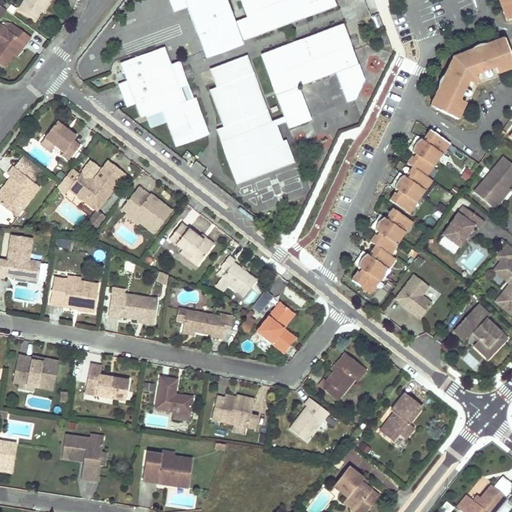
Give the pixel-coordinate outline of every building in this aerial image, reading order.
[(19,0),(15,8),(32,19),(37,11),(40,12),(46,0),(19,0)] [(186,8),(203,2),(201,0),(168,0),(173,13),(186,8)] [(239,0),(240,0),(243,8),(246,18),(233,22),(230,13),(224,0),(201,0),(203,2),(186,8),(202,52),(203,55),(240,42),(258,35),(292,23),(304,19),(336,7),(333,0),(239,0)] [(511,0),(495,0),(504,22),(511,19),(511,0)] [(265,174),(256,149),(283,139),(277,124),(286,120),(289,127),(311,118),(298,84),(335,69),(358,60),(354,53),(352,47),(350,42),(349,38),(343,23),(312,34),(294,40),(261,53),(262,55),(275,90),(277,94),(285,115),(272,120),(264,99),(263,95),(253,69),(249,70),(245,61),(219,71),(223,80),(216,83),(216,85),(209,88),(223,125),(215,130),(236,184),(265,174)] [(14,55),(24,42),(28,45),(33,38),(15,25),(10,32),(0,24),(0,64),(5,68),(14,55)] [(355,36),(349,38),(350,42),(352,47),(360,44),(357,35),(355,36)] [(431,107),(459,119),(466,104),(461,102),(463,97),(468,99),(472,96),(472,91),(467,89),(470,83),(475,85),(476,81),(479,80),(477,76),(482,73),(484,79),(490,81),(493,76),(491,70),(497,68),(499,74),(511,69),(511,53),(506,39),(483,47),(483,51),(480,53),(475,50),(453,58),(444,77),(447,81),(445,85),(440,86),(431,107)] [(18,58),(28,45),(24,42),(14,55),(18,58)] [(156,50),(119,63),(126,81),(117,85),(125,107),(126,108),(134,104),(139,118),(145,116),(146,121),(149,129),(165,123),(175,148),(208,135),(195,98),(192,99),(192,98),(189,90),(185,79),(184,77),(183,74),(181,69),(179,62),(170,65),(164,47),(156,50)] [(249,70),(253,69),(249,60),(247,54),(210,68),(216,83),(223,80),(219,71),(245,61),(249,70)] [(358,60),(335,69),(347,102),(356,99),(365,78),(358,60)] [(183,74),(184,77),(191,74),(190,70),(189,67),(181,69),(183,74)] [(196,87),(189,90),(192,98),(195,97),(199,95),(196,87)] [(76,137),(57,122),(45,138),(57,147),(63,152),(62,155),(68,160),(79,145),(73,140),(76,137)] [(446,142),(430,130),(427,135),(429,137),(426,141),(422,139),(419,140),(416,142),(414,144),(437,161),(443,153),(440,151),(446,142)] [(57,147),(45,138),(40,144),(52,153),(57,147)] [(283,139),(256,149),(265,174),(296,162),(287,138),(283,139)] [(437,161),(414,144),(413,147),(412,150),(413,154),(416,156),(413,160),(410,158),(406,163),(412,167),(423,175),(429,166),(433,167),(437,161)] [(511,165),(504,159),(475,195),(495,211),(501,203),(499,201),(509,189),(511,184),(511,165)] [(108,160),(101,168),(93,178),(97,181),(105,171),(120,182),(127,174),(108,160)] [(41,186),(14,165),(8,174),(10,176),(15,180),(9,187),(0,198),(0,203),(12,213),(20,203),(24,207),(41,186)] [(80,173),(72,167),(60,183),(96,210),(97,212),(120,182),(105,171),(97,181),(93,178),(83,171),(80,173)] [(423,175),(412,167),(408,172),(412,175),(408,180),(405,177),(403,178),(400,179),(398,182),(423,198),(427,192),(423,189),(430,179),(423,175)] [(274,173),(279,194),(302,189),(298,168),(274,173)] [(10,176),(0,189),(0,198),(9,187),(15,180),(10,176)] [(423,198),(398,182),(397,184),(396,187),(396,190),(399,192),(397,196),(394,193),(391,198),(409,211),(415,203),(418,205),(423,198)] [(173,210),(160,200),(158,203),(148,196),(149,194),(138,186),(121,208),(128,213),(139,221),(155,234),(173,210)] [(499,201),(501,203),(511,190),(509,189),(499,201)] [(158,203),(160,200),(153,198),(149,194),(148,196),(158,203)] [(24,207),(20,203),(12,213),(17,216),(24,207)] [(464,222),(470,213),(466,209),(459,218),(464,222)] [(97,212),(96,210),(84,224),(92,231),(104,217),(97,212)] [(380,221),(377,224),(401,241),(406,234),(401,231),(407,222),(391,211),(389,215),(393,219),(390,224),(383,219),(382,220),(380,221)] [(139,221),(128,213),(125,217),(135,225),(139,221)] [(459,218),(446,238),(462,250),(476,231),(482,234),(488,226),(470,213),(464,222),(459,218)] [(199,237),(183,224),(172,238),(186,250),(200,261),(211,247),(199,237)] [(401,241),(377,224),(376,226),(376,229),(375,230),(377,232),(380,235),(377,239),(374,236),(370,243),(375,247),(383,253),(386,254),(392,244),(397,247),(401,241)] [(199,237),(211,247),(215,243),(203,233),(199,237)] [(0,260),(0,278),(4,279),(5,276),(13,277),(14,272),(37,275),(39,263),(28,261),(32,238),(11,235),(6,262),(0,260)] [(55,247),(67,251),(70,241),(57,238),(55,247)] [(511,250),(505,245),(494,258),(502,264),(494,273),(511,288),(496,305),(511,318),(511,268),(511,266),(511,250)] [(383,253),(375,247),(371,251),(375,254),(372,259),(368,256),(366,257),(365,258),(363,260),(362,262),(385,278),(389,271),(386,269),(393,259),(386,254),(383,253)] [(200,261),(186,250),(183,254),(196,266),(200,261)] [(236,262),(229,256),(220,267),(222,269),(217,275),(222,279),(221,281),(228,287),(243,299),(256,282),(235,264),(236,262)] [(385,278),(362,262),(360,265),(359,267),(363,270),(359,276),(355,274),(351,280),(373,295),(385,278)] [(37,275),(14,272),(13,277),(37,281),(37,275)] [(52,288),(49,303),(63,306),(64,301),(78,303),(77,309),(95,312),(99,284),(80,281),(68,279),(60,278),(58,289),(52,288)] [(428,289),(413,278),(395,302),(420,320),(430,305),(421,298),(428,289)] [(228,287),(221,281),(218,286),(225,292),(228,287)] [(380,304),(385,294),(379,290),(373,300),(380,304)] [(112,298),(124,300),(125,293),(113,291),(112,298)] [(260,312),(273,297),(268,292),(254,307),(260,312)] [(112,298),(109,315),(122,317),(122,313),(141,316),(154,318),(157,297),(125,293),(124,300),(112,298)] [(77,309),(78,303),(64,301),(63,306),(63,307),(77,309)] [(293,311),(280,301),(256,331),(285,353),(294,341),(278,329),(282,324),(293,311)] [(175,319),(184,321),(186,311),(177,309),(175,319)] [(480,309),(456,334),(455,334),(467,345),(475,337),(481,343),(475,349),(486,360),(492,354),(496,357),(504,349),(498,343),(503,338),(487,323),(491,320),(480,309)] [(221,318),(186,311),(184,321),(183,328),(196,331),(212,334),(211,338),(224,340),(226,328),(232,329),(234,315),(222,313),(221,318)] [(286,327),(296,313),(293,311),(282,324),(278,329),(294,341),(298,337),(286,327)] [(248,333),(257,320),(251,316),(242,330),(248,333)] [(196,331),(183,328),(181,334),(195,337),(196,331)] [(498,343),(504,349),(509,344),(503,338),(498,343)] [(59,361),(18,353),(13,382),(54,390),(59,361)] [(324,379),(319,385),(332,395),(337,389),(342,394),(355,379),(352,376),(360,365),(345,353),(336,364),(341,367),(336,373),(328,382),(324,379)] [(492,354),(486,360),(490,363),(496,357),(492,354)] [(130,379),(100,374),(100,365),(89,363),(85,380),(98,383),(96,393),(126,399),(130,379)] [(336,373),(341,367),(336,364),(332,369),(336,373)] [(352,376),(355,379),(358,381),(366,369),(360,365),(352,376)] [(178,380),(162,377),(157,408),(175,411),(191,414),(194,397),(176,394),(178,380)] [(98,383),(85,380),(83,390),(96,393),(98,383)] [(224,398),(215,396),(211,421),(247,429),(251,414),(254,399),(235,395),(235,397),(234,400),(224,398)] [(308,405),(290,427),(307,440),(329,411),(310,396),(305,402),(308,405)] [(396,417),(380,434),(393,445),(399,438),(406,444),(416,431),(410,426),(421,411),(406,398),(392,414),(396,417)] [(255,430),(259,416),(251,414),(247,429),(255,430)] [(88,437),(65,434),(61,458),(82,461),(80,478),(96,480),(99,464),(101,450),(102,439),(88,437)] [(0,468),(12,470),(17,442),(0,438),(0,468)] [(101,450),(99,464),(106,465),(107,451),(101,450)] [(173,484),(189,487),(194,459),(174,455),(163,453),(153,452),(151,465),(146,464),(143,479),(158,482),(159,478),(173,481),(173,484)] [(361,484),(347,473),(333,491),(346,502),(344,503),(354,511),(358,511),(359,511),(361,511),(370,511),(379,501),(359,486),(361,484)] [(466,493),(455,506),(462,511),(494,511),(507,497),(492,485),(478,503),(466,493)] [(358,511),(354,511),(344,503),(341,507),(347,511),(361,511),(359,511),(358,511)]
